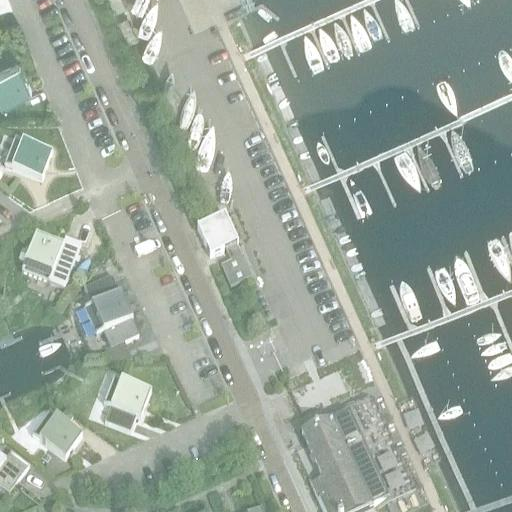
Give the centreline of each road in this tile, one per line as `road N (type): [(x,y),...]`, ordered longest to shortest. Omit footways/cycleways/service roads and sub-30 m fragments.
road 1 (residential): [(249,403),(143,170)]
road 2 (residential): [(99,190),(201,403)]
road 3 (residential): [(41,496),(249,403)]
road 4 (residential): [(18,0),(99,190)]
road 5 (residential): [(143,170),(68,0)]
road 6 (residential): [(302,511),(249,403)]
